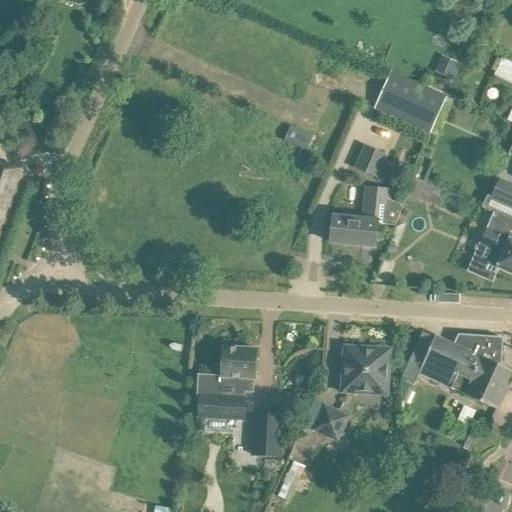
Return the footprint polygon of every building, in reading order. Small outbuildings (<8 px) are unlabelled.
[(434,71),(454,80),(461,64),(442,55),(434,71)] [(491,75),(511,84),(511,61),(500,56),(491,75)] [(430,134),(447,97),(392,72),(376,109),(430,134)] [(290,126),(284,140),(297,146),(303,131),(290,126)] [(365,146),(356,168),(376,177),(386,155),(365,146)] [(0,235),(25,171),(0,161),(0,235)] [(409,194),(406,200),(415,204),(418,198),(423,200),(430,184),(415,178),(409,194)] [(487,195),(482,207),(494,212),(511,219),(511,184),(499,179),(491,197),(487,195)] [(333,217),(330,243),(376,247),(379,223),(385,223),(387,203),(389,190),(370,188),(369,203),(365,202),(363,220),(333,217)] [(486,261),(498,267),(511,272),(511,237),(511,235),(511,219),(494,212),(480,244),(491,249),(486,261)] [(503,338),(492,337),(459,335),(454,345),(436,336),(435,337),(423,332),(402,380),(413,385),(418,374),(465,395),(480,402),(498,410),(511,378),(511,370),(501,365),(503,338)] [(388,395),(389,369),(391,349),(386,349),(385,346),(377,345),(375,348),(344,346),(342,392),(388,395)] [(198,374),(197,397),(200,397),(199,417),(206,417),(205,431),(233,433),(234,419),(245,420),(246,399),(245,399),(246,392),(250,392),(254,392),(255,379),(256,369),(257,349),(224,347),(222,367),(222,376),(198,374)] [(312,430),(338,442),(350,416),(324,404),(312,430)] [(255,417),(252,457),(280,458),(283,418),(255,417)] [(308,431),(296,456),(339,476),(351,451),(308,431)] [(470,452),(477,437),(476,436),(467,432),(461,447),(465,449),(469,451),(470,452)]
